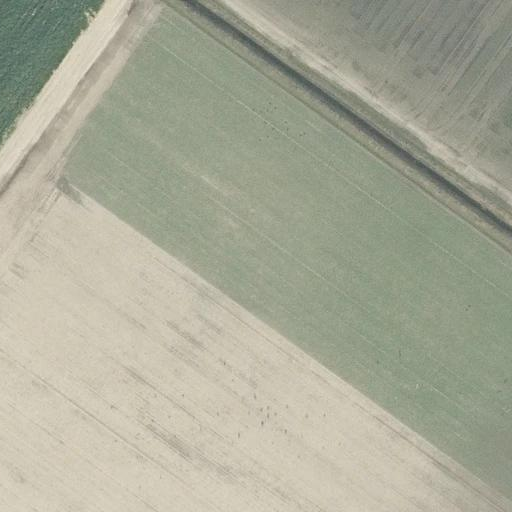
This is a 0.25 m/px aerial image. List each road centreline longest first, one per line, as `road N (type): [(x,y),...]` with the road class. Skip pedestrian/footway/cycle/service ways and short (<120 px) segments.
road 1 (track): [(511,208),(222,0)]
road 2 (track): [(0,161),(114,0)]
